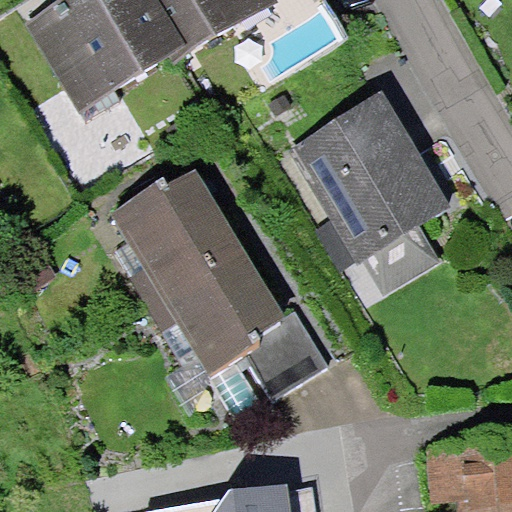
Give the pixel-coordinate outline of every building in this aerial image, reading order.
[(58,0),(24,21),(79,110),(188,42),(161,0),(58,0)] [(161,0),(188,42),(191,49),(273,0),(161,0)] [(368,108),(287,158),(355,269),(437,218),(368,108)] [(179,178),(96,230),(144,307),(224,258),(179,178)] [(224,258),(144,307),(193,375),(269,322),(224,258)] [(511,511),(511,439),(428,445),(433,511),(511,511)] [(291,511),(289,490),(142,510),(141,511),(291,511)]
